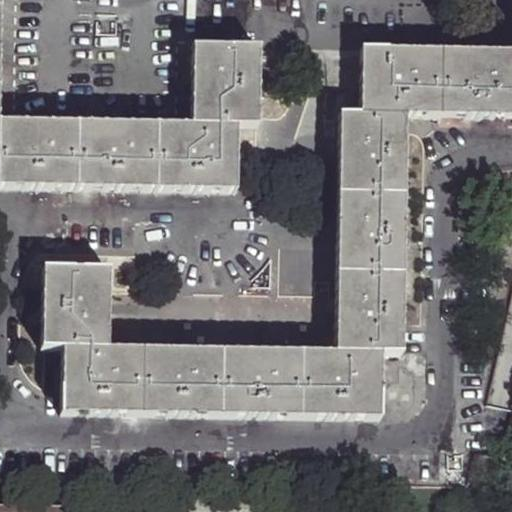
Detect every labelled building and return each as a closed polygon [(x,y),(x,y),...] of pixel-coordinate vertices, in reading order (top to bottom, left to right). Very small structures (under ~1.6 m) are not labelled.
[(191,54),(190,132),(237,133),(258,134),(259,56),(225,55),(191,54)] [(359,57),(356,123),(402,123),(436,124),(438,59),(398,58),(359,57)] [(511,60),(478,60),(438,59),(436,124),(511,124),(511,60)] [(333,201),(400,202),(402,123),(356,123),(336,122),(335,162),(333,201)] [(0,196),(73,197),(76,131),(37,130),(0,129),(0,196)] [(155,197),(156,131),(116,131),(76,131),(73,197),(155,197)] [(237,133),(190,132),(156,131),(155,197),(236,198),(237,133)] [(333,241),(332,281),(399,281),(400,202),(333,201),(333,241)] [(64,355),(108,356),(109,328),(109,299),(110,276),(44,275),(42,355),(64,355)] [(332,281),(332,303),(332,326),(331,360),(378,360),(398,360),(399,281),(332,281)] [(119,356),(108,356),(64,355),(63,420),(140,422),(140,357),(119,356)] [(180,357),(140,357),(140,422),(219,423),(220,358),(180,357)] [(259,358),(220,358),(219,423),(298,424),(297,358),(259,358)] [(378,360),(331,360),(297,358),(298,424),(376,425),(377,392),(378,360)]
